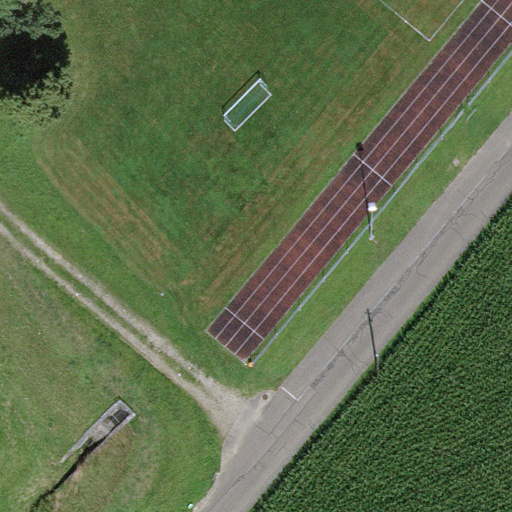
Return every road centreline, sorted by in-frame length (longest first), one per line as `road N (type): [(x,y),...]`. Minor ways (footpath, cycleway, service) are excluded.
road 1 (unclassified): [(511,169),(228,511)]
road 2 (track): [(276,454),(0,212)]
